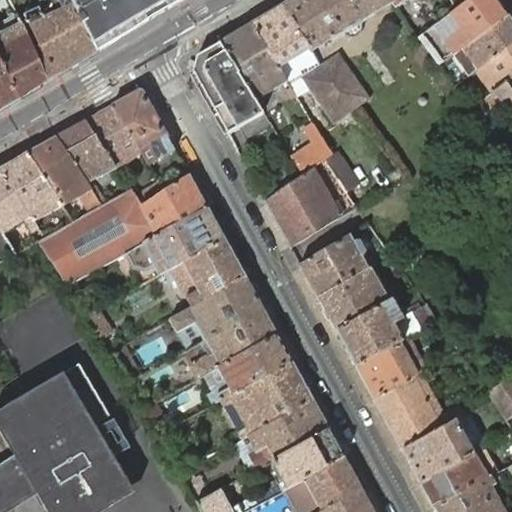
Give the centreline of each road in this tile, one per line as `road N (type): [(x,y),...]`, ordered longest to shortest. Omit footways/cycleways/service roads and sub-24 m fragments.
road 1 (residential): [(147,45),(405,511)]
road 2 (secondary): [(147,45),(0,132)]
